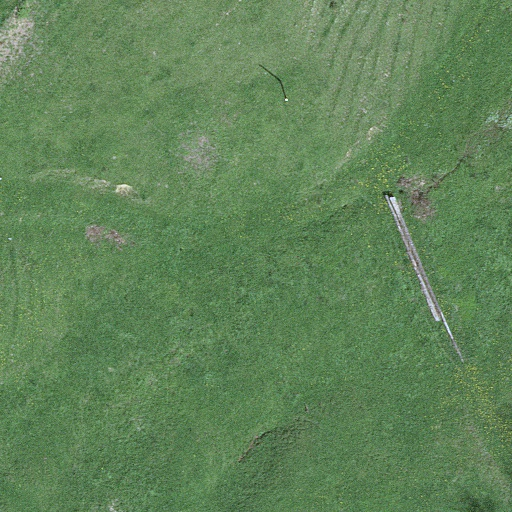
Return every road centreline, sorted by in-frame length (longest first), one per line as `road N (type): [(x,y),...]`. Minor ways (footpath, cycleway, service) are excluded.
road 1 (track): [(511,478),(478,425),(384,221),(384,163),(504,0)]
road 2 (track): [(0,195),(62,180),(184,224),(293,216),(384,163)]
